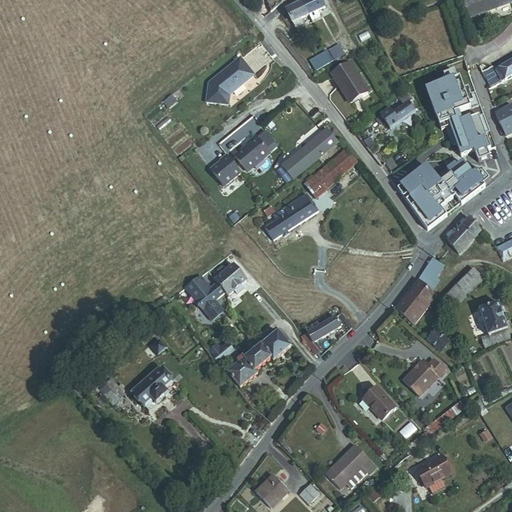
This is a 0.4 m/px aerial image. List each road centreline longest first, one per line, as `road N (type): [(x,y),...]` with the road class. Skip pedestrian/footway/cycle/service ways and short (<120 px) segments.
road 1 (unclassified): [(429,243),(207,511)]
road 2 (unclassified): [(429,243),(237,0)]
